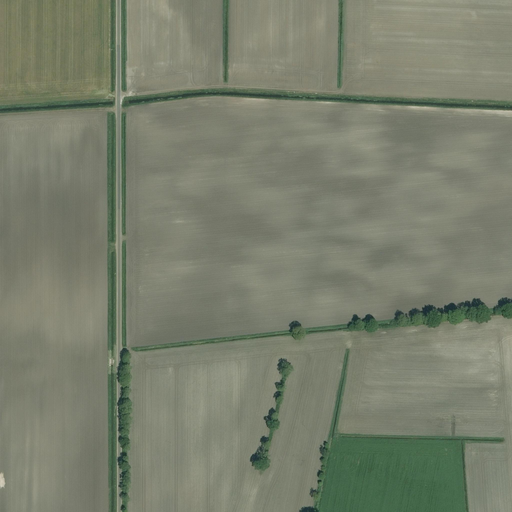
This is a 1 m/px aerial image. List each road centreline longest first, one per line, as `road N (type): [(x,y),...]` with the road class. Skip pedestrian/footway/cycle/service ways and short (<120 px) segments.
road 1 (unclassified): [(119,511),(119,0)]
road 2 (track): [(118,96),(206,88),(344,91)]
